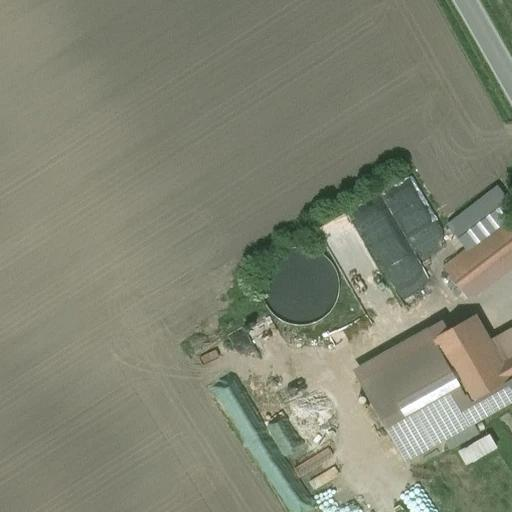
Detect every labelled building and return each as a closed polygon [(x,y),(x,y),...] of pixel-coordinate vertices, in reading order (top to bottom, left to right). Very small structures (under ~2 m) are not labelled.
[(420,175),(448,214),(499,179),(471,140),(462,146),(420,175)] [(420,178),(391,188),(416,258),(445,248),(420,178)] [(326,224),(373,326),(434,298),(387,196),(326,224)] [(511,215),(456,258),(477,284),(511,257),(511,215)] [(318,261),(304,258),(292,260),(281,266),(272,275),(267,286),(266,298),(271,311),(280,323),(293,329),(307,331),(321,327),(333,319),(340,306),(343,292),(339,279),(330,268),(318,261)] [(501,362),(475,315),(433,339),(469,403),(471,402),(511,379),(501,362)] [(433,339),(361,379),(406,459),(479,418),(471,402),(469,403),(433,339)] [(511,355),(501,362),(511,379),(511,378),(511,355)] [(279,408),(302,397),(296,385),(273,396),(279,408)] [(253,443),(285,425),(269,396),(237,413),(253,443)] [(470,465),(502,446),(494,432),(462,451),(470,465)] [(300,442),(264,456),(285,511),(288,511),(322,499),(300,442)]
